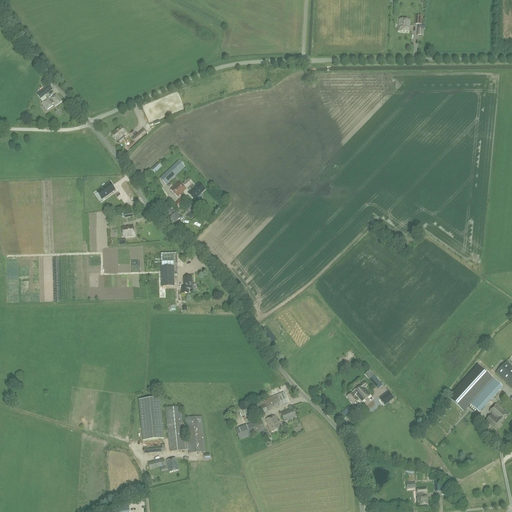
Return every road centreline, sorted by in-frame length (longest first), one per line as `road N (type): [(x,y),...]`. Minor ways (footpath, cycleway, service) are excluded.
road 1 (unclassified): [(362,511),(357,465),(343,433),(285,374),(227,285),(148,205),(89,122)]
road 2 (unclassified): [(303,60),(220,67),(89,122)]
road 3 (unclassified): [(511,59),(303,60)]
road 4 (unknown): [(148,511),(140,453),(131,444),(0,406)]
road 5 (unclassified): [(89,122),(0,0)]
